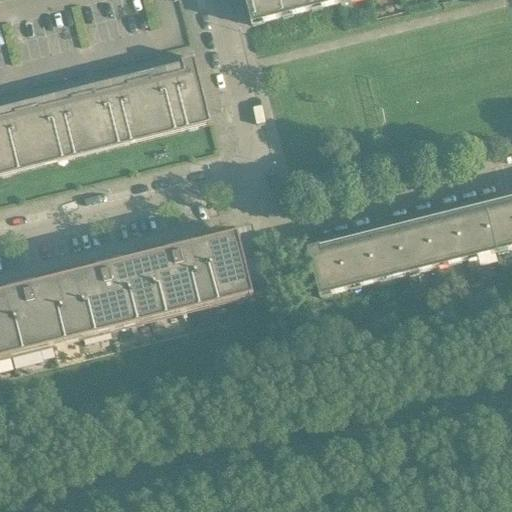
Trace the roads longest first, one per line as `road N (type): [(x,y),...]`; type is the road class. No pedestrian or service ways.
road 1 (tertiary): [(511,390),(29,511)]
road 2 (residential): [(511,176),(283,229),(261,175)]
road 3 (residential): [(0,242),(261,175)]
road 4 (residential): [(261,175),(217,0)]
